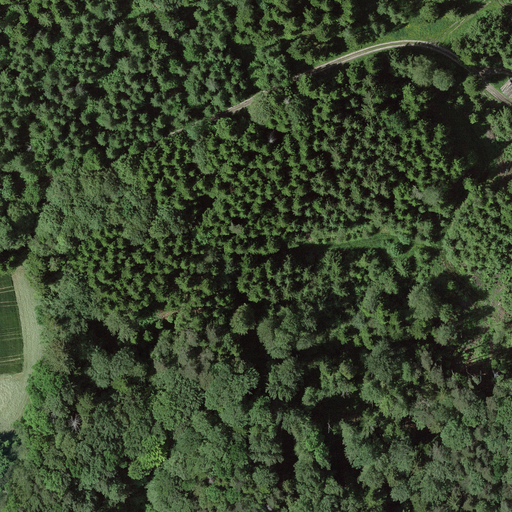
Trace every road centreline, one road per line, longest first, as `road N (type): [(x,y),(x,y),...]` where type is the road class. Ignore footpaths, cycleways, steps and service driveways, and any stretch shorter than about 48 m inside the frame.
road 1 (track): [(0,187),(76,177),(378,47),(442,48),(511,100)]
road 2 (track): [(76,177),(229,243),(282,250)]
road 3 (track): [(229,243),(249,319),(227,406)]
